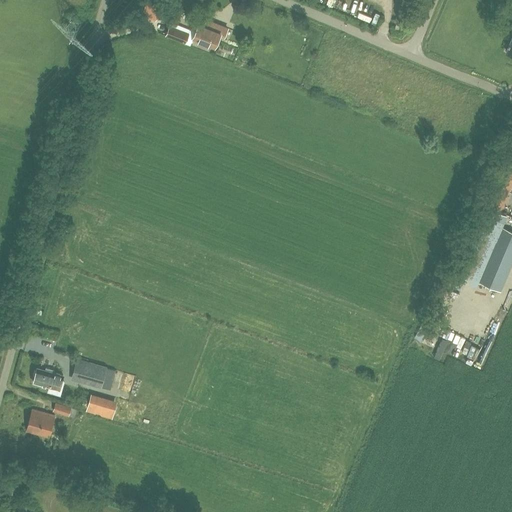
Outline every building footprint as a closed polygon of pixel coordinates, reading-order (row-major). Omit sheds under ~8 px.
[(153,6),(146,3),(142,15),(156,20),(160,8),(156,7),(155,10),(152,8),(153,6)] [(203,28),(197,26),(194,35),(192,38),(214,47),(219,35),(223,37),(227,27),(207,18),(203,28)] [(186,42),(187,38),(192,40),(192,38),(194,35),(189,33),(191,29),(173,21),(167,35),(186,42)] [(511,183),(511,172),(502,168),(494,187),(508,193),(511,183)] [(508,193),(494,187),(485,207),(499,213),(508,193)] [(498,220),(476,210),(449,275),(470,283),(470,284),(498,220)] [(511,262),(511,231),(502,227),(479,281),(500,290),(511,262)] [(102,388),(102,386),(110,389),(115,370),(107,368),(77,357),(70,379),(102,388)] [(37,368),(33,382),(59,389),(63,375),(53,372),(54,370),(46,368),(45,370),(37,368)] [(91,395),(87,408),(112,416),(116,402),(91,395)] [(69,416),(71,408),(56,402),(53,411),(69,416)] [(55,415),(32,409),(26,430),(49,436),(55,415)]
